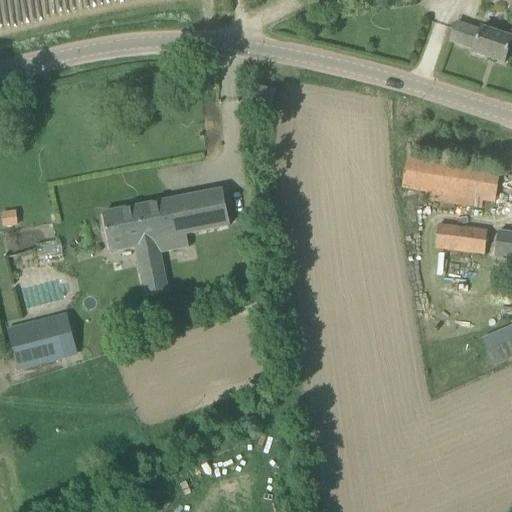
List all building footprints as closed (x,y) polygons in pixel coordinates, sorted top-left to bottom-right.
[(511,0),(481,0),(511,10),(511,0)] [(479,31),(457,23),(450,43),(470,49),(469,53),(504,64),(511,40),(511,36),(481,26),(479,31)] [(272,105),(274,93),(260,90),(257,101),(272,105)] [(426,193),(426,191),(495,203),(500,174),(407,158),(402,189),(426,193)] [(221,191),(103,214),(110,251),(135,246),(144,295),(168,290),(161,254),(189,249),(187,236),(229,228),(221,191)] [(436,249),(485,256),(488,233),(439,226),(436,249)] [(511,235),(497,234),(494,257),(511,259),(511,235)] [(54,319),(7,331),(17,370),(65,358),(54,319)] [(511,358),(511,343),(488,353),(487,354),(492,367),(511,358)]
